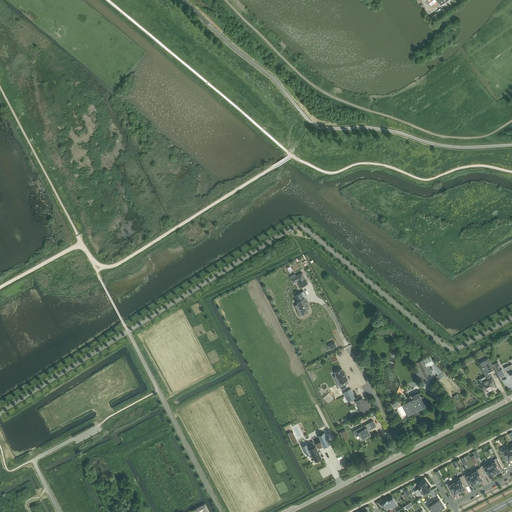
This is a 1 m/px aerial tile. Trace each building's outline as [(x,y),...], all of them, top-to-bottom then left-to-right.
[(308,283),(302,272),(290,278),(293,283),(297,281),(301,287),(308,283)] [(295,295),(297,301),(295,302),(296,305),(295,305),(298,311),(300,316),(307,313),(306,309),(309,307),(306,303),(308,302),(305,297),(306,296),(304,291),(295,295)] [(354,366),(352,363),(344,348),(335,353),(345,371),(354,366)] [(416,364),(418,367),(414,369),(418,377),(422,375),(423,378),(430,374),(426,368),(434,364),(430,356),(416,364)] [(480,362),(483,368),(485,367),(488,373),(494,370),(488,358),(480,362)] [(493,364),(500,377),(505,375),(502,369),(500,370),(498,367),(500,366),(498,362),(493,364)] [(342,368),(334,372),(336,375),(334,376),(337,381),(338,380),(340,384),(342,383),(343,385),(348,383),(347,380),(348,380),(342,368)] [(490,376),(481,381),(483,385),(483,386),(486,392),(488,390),(488,391),(489,390),(496,386),(492,378),(490,376)] [(351,389),(343,392),(348,402),(356,398),(351,389)] [(417,411),(426,407),(419,393),(412,396),(414,399),(404,405),(409,414),(416,410),(417,411)] [(365,402),(363,397),(355,401),(357,406),(360,404),(363,409),(360,411),(362,415),(369,412),(367,409),(372,407),(368,400),(365,402)] [(378,411),(373,414),(377,423),(382,420),(378,411)] [(368,431),(376,427),(373,421),(353,431),(356,437),(359,435),(362,440),(371,435),(368,431)] [(345,430),(341,432),(345,440),(350,438),(345,430)] [(291,432),(287,433),(293,444),(298,442),(293,433),(292,433),(291,432)] [(307,445),(302,447),(306,455),(310,453),(314,460),(321,456),(318,449),(323,446),(324,447),(330,444),(325,434),(318,437),(321,441),(308,448),(307,445)] [(500,450),(501,451),(506,461),(509,460),(511,458),(511,453),(508,446),(509,447),(501,451),(500,450)] [(497,458),(489,462),(495,474),(500,471),(500,470),(503,469),(497,458)] [(489,462),(481,466),(487,477),(490,476),(495,474),(489,462)] [(472,471),(478,482),(483,480),(482,478),(485,476),(481,468),(473,472),(472,471)] [(472,471),(464,475),(469,486),(472,485),(473,485),(478,482),(472,471)] [(463,475),(455,480),(461,491),(466,489),(465,486),(468,485),(463,475)] [(420,488),(415,491),(418,496),(420,494),(422,497),(427,494),(425,491),(429,488),(429,487),(430,486),(426,480),(423,482),(423,481),(419,485),(420,487),(419,487),(420,488)] [(455,480),(446,484),(452,495),(455,494),(461,491),(455,480)] [(443,505),(438,496),(434,499),(436,501),(434,503),(432,500),(427,503),(429,506),(433,511),(435,510),(436,511),(439,511),(442,510),(440,507),(443,505)] [(385,501),(381,504),(383,507),(385,510),(389,507),(390,509),(390,510),(391,509),(392,511),(395,511),(397,511),(394,507),(398,505),(393,497),(388,501),(387,499),(385,501)] [(196,508),(198,511),(200,511),(203,511),(209,511),(205,503),(196,508)]
